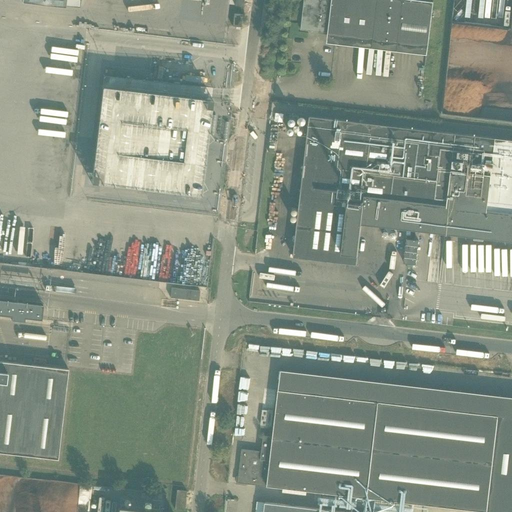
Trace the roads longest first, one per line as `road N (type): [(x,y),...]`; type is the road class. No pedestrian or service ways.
road 1 (unclassified): [(221,311),(257,0)]
road 2 (unclassified): [(511,346),(221,311)]
road 3 (unclassified): [(197,511),(221,311)]
road 4 (unknown): [(235,511),(245,489),(413,511)]
road 5 (unknown): [(300,90),(390,101),(398,70)]
